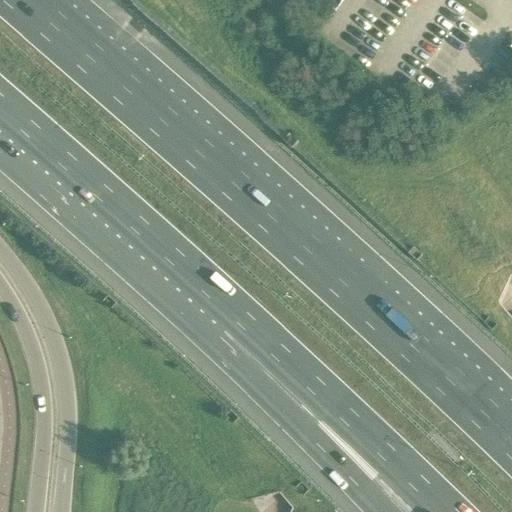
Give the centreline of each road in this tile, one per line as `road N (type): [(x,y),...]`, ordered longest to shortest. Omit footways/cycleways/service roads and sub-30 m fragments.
road 1 (motorway): [(511,439),(29,0)]
road 2 (motorway): [(209,297),(450,511)]
road 3 (motorway): [(0,112),(209,297)]
road 4 (motorway): [(209,297),(387,511)]
road 5 (tertiary): [(60,511),(67,406),(56,348),(0,256)]
road 6 (tertiary): [(0,291),(33,356),(43,408),(35,511)]
road 7 (tertiary): [(368,511),(511,392)]
